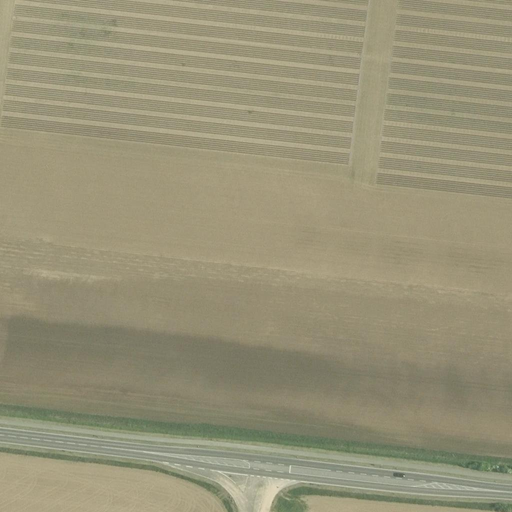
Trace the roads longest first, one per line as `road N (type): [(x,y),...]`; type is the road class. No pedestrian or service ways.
road 1 (secondary): [(511,494),(264,468)]
road 2 (secondary): [(174,457),(0,437)]
